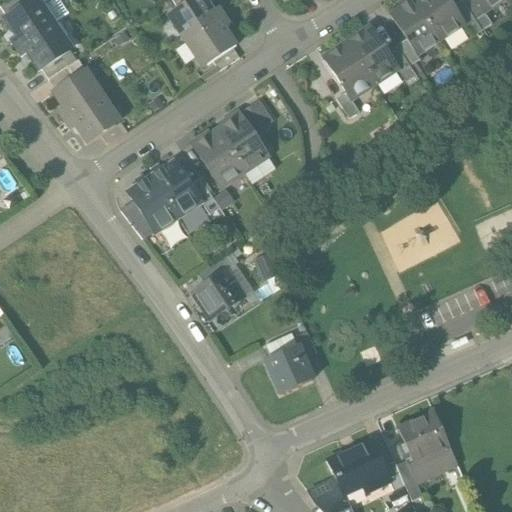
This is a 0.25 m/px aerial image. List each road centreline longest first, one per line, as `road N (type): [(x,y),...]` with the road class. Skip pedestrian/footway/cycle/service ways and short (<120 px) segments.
road 1 (residential): [(271,465),(76,188)]
road 2 (residential): [(511,343),(315,432),(271,465)]
road 3 (residential): [(76,188),(281,52)]
road 4 (residential): [(76,188),(0,89)]
